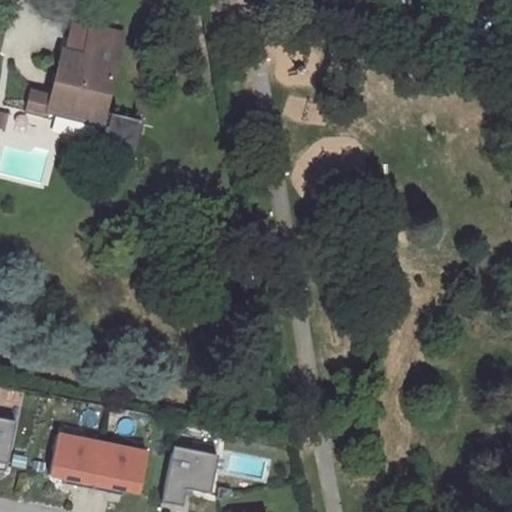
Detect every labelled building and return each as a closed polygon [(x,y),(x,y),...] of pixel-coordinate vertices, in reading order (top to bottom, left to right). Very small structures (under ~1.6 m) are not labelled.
[(98,126),(120,32),(89,25),(88,28),(72,24),(65,51),(63,50),(52,96),(30,91),(23,113),(46,118),(47,114),(98,126)] [(124,155),(136,122),(105,111),(93,144),(124,155)] [(14,422),(0,419),(0,470),(4,472),(14,422)] [(100,442),(56,433),(47,474),(64,477),(63,483),(91,489),(100,442)] [(146,451),(100,442),(91,489),(120,495),(121,489),(137,492),(146,451)] [(216,455),(172,446),(160,504),(180,508),(184,489),(208,494),(216,455)]
